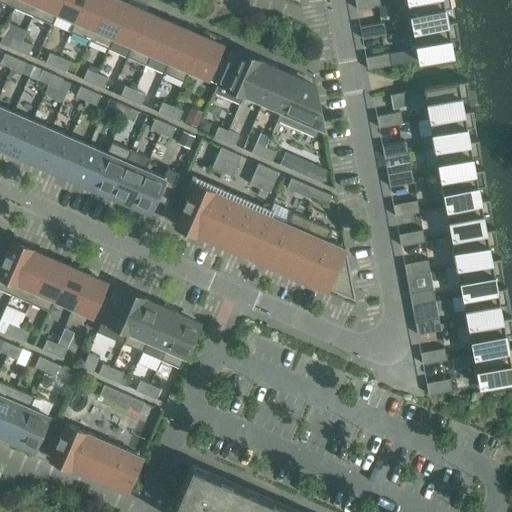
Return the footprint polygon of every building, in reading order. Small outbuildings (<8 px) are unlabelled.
[(17,0),(14,8),(33,16),(39,0),(17,0)] [(53,24),(57,13),(62,0),(39,0),(33,16),(53,24)] [(57,13),(74,21),(75,21),(84,0),(62,0),(57,13)] [(74,21),(69,32),(89,40),(106,0),(84,0),(75,21),(74,21)] [(116,0),(106,0),(89,40),(108,48),(127,4),(116,0)] [(379,0),(354,0),(357,9),(380,5),(379,0)] [(407,0),(413,29),(447,23),(447,22),(444,9),(451,8),(449,0),(407,0)] [(127,4),(108,48),(127,57),(146,13),(127,4)] [(147,65),(151,54),(150,54),(165,21),(146,13),(127,57),(147,65)] [(151,54),(168,62),(169,62),(183,29),(165,21),(150,54),(151,54)] [(456,22),(456,21),(447,22),(447,23),(413,29),(416,48),(366,58),(368,69),(453,53),(450,39),(457,37),(454,22),(456,22)] [(383,23),(360,27),(362,39),(386,35),(383,23)] [(184,82),(189,70),(188,70),(202,37),(183,29),(169,62),(168,62),(163,73),(184,82)] [(12,36),(8,46),(18,50),(22,40),(12,36)] [(227,61),(226,61),(217,57),(222,46),(202,37),(188,70),(189,70),(217,83),(227,61)] [(28,55),(33,45),(22,40),(18,50),(28,55)] [(50,52),(45,62),(55,67),(60,56),(50,52)] [(5,53),(0,63),(10,68),(15,58),(5,53)] [(239,53),(237,57),(229,53),(226,61),(227,61),(217,83),(220,84),(216,93),(240,104),(244,95),(258,62),(239,53)] [(66,71),(70,61),(60,56),(55,67),(66,71)] [(20,72),(25,62),(15,58),(10,68),(20,72)] [(258,62),(244,95),(263,103),(277,70),(258,62)] [(42,69),(38,80),(48,84),(52,74),(42,69)] [(87,69),(83,79),(93,83),(98,73),(87,69)] [(277,70),(263,103),(281,111),(296,78),(277,70)] [(103,88),(108,77),(98,73),(93,83),(103,88)] [(58,89),(62,78),(52,74),(48,84),(58,89)] [(323,128),(319,108),(308,104),(315,86),(296,78),(281,111),(278,120),(316,136),(320,127),(323,128)] [(467,81),(467,80),(457,82),(423,88),(429,118),(464,112),(464,111),(461,98),(468,97),(465,82),(467,81)] [(125,85),(120,95),(130,100),(135,89),(125,85)] [(80,86),(75,96),(85,100),(90,90),(80,86)] [(141,104),(145,94),(135,89),(130,100),(141,104)] [(96,105),(100,95),(90,90),(85,100),(96,105)] [(403,92),(390,94),(393,108),(406,106),(403,92)] [(162,101),(158,112),(168,116),(172,106),(162,101)] [(117,102),(113,112),(123,117),(127,107),(117,102)] [(0,142),(13,112),(0,106),(0,142)] [(178,120),(182,110),(172,106),(168,116),(178,120)] [(133,121),(138,111),(127,107),(123,117),(133,121)] [(191,107),(184,121),(197,127),(204,112),(191,107)] [(473,110),(464,111),(464,112),(429,118),(435,148),(469,141),(467,127),(473,126),(471,111),(473,111),(473,110)] [(13,112),(0,142),(0,145),(18,153),(32,120),(13,112)] [(400,112),(376,116),(379,128),(402,123),(400,112)] [(155,118),(150,129),(160,133),(165,123),(155,118)] [(202,118),(198,127),(208,132),(212,122),(202,118)] [(32,120),(18,153),(37,161),(51,128),(32,120)] [(170,138),(175,127),(165,123),(160,133),(170,138)] [(218,126),(214,136),(224,141),(228,130),(218,126)] [(55,169),(70,137),(51,128),(37,161),(55,169)] [(234,145),(239,135),(228,130),(224,141),(234,145)] [(183,131),(177,143),(189,148),(195,136),(183,131)] [(74,177),(88,145),(70,137),(55,169),(74,177)] [(478,139),(469,141),(435,148),(440,177),(475,171),(474,170),(472,157),(479,156),(476,141),(478,140),(478,139)] [(111,141),(106,152),(107,153),(93,185),(112,194),(131,150),(111,141)] [(406,141),(382,146),(384,157),(408,153),(406,141)] [(256,142),(251,152),(261,157),(266,147),(256,142)] [(93,185),(107,153),(106,152),(88,145),(74,177),(93,185)] [(232,176),(241,156),(220,147),(211,168),(232,176)] [(271,161),(276,151),(266,147),(261,157),(271,161)] [(130,202),(144,169),(149,158),(131,150),(112,194),(130,202)] [(269,193),(278,172),(258,163),(249,184),(269,193)] [(310,163),(304,176),(323,184),(328,171),(310,163)] [(484,168),(474,170),(475,171),(440,177),(446,207),(480,201),(480,200),(478,187),(484,185),(481,170),(484,170),(484,168)] [(165,205),(179,174),(168,169),(165,178),(144,169),(130,202),(150,210),(154,200),(165,205)] [(411,171),(387,175),(390,187),(413,182),(411,171)] [(327,206),(331,195),(291,178),(286,188),(327,206)] [(345,248),(327,240),(331,229),(292,212),(288,223),(194,182),(176,222),(354,300),(355,300),(345,248)] [(489,198),(480,200),(480,201),(446,207),(451,236),(486,230),(483,216),(490,215),(487,200),(489,200),(489,198)] [(417,200),(393,204),(395,216),(419,212),(417,200)] [(495,229),(495,228),(486,230),(451,236),(457,266),(491,260),(491,259),(489,246),(495,245),(493,230),(495,229)] [(422,229),(398,234),(401,246),(424,241),(422,229)] [(10,241),(0,265),(0,289),(11,294),(30,250),(10,241)] [(30,250),(11,294),(30,302),(49,258),(30,250)] [(49,311),(54,300),(53,299),(68,266),(49,258),(30,302),(49,311)] [(500,258),(491,259),(491,260),(457,266),(462,295),(497,289),(494,275),(501,274),(498,259),(500,259),(500,258)] [(428,259),(404,264),(406,276),(430,271),(428,259)] [(68,266),(53,299),(54,300),(72,308),(86,275),(68,266)] [(110,298),(101,294),(106,283),(86,275),(72,308),(101,320),(102,320),(111,298),(110,298)] [(506,287),(497,289),(462,295),(468,325),(502,319),(502,318),(500,305),(506,304),(504,289),(506,288),(506,287)] [(433,289),(409,293),(412,305),(435,301),(433,289)] [(101,320),(96,331),(123,343),(142,299),(123,290),(121,294),(114,291),(110,298),(111,298),(102,320),(101,320)] [(142,299),(123,343),(142,351),(161,307),(142,299)] [(161,307),(142,351),(161,359),(180,315),(161,307)] [(180,368),(200,324),(180,315),(161,359),(180,368)] [(511,316),(502,318),(502,319),(468,325),(473,354),(508,348),(507,347),(505,334),(511,333),(509,318),(511,318),(511,316)] [(439,318),(415,323),(417,335),(441,330),(439,318)] [(9,323),(4,333),(14,337),(19,327),(9,323)] [(25,342),(29,331),(19,327),(14,337),(25,342)] [(1,339),(0,342),(0,351),(7,354),(11,344),(1,339)] [(46,339),(42,349),(52,354),(56,343),(46,339)] [(62,358),(67,348),(56,343),(52,354),(62,358)] [(17,359),(22,348),(11,344),(7,354),(17,359)] [(511,346),(507,347),(508,348),(473,354),(479,385),(511,378),(511,372),(510,364),(511,363),(511,346)] [(444,348),(420,352),(423,364),(446,360),(444,348)] [(39,356),(34,366),(44,371),(49,360),(39,356)] [(55,375),(59,365),(49,360),(44,371),(55,375)] [(102,364),(98,374),(108,378),(112,368),(102,364)] [(118,383),(123,372),(112,368),(108,378),(118,383)] [(450,378),(426,383),(428,394),(452,390),(450,378)] [(0,421),(15,387),(0,380),(0,421)] [(140,380),(135,390),(145,395),(150,384),(140,380)] [(103,384),(99,395),(140,412),(144,402),(103,384)] [(156,399),(160,389),(150,384),(145,395),(156,399)] [(30,407),(35,396),(15,387),(0,421),(0,432),(15,439),(29,407),(30,407)] [(34,448),(39,437),(50,442),(59,420),(30,407),(29,407),(15,439),(34,448)] [(51,455),(128,489),(142,456),(65,423),(51,455)] [(175,503),(186,508),(184,511),(298,511),(191,465),(175,503)]
